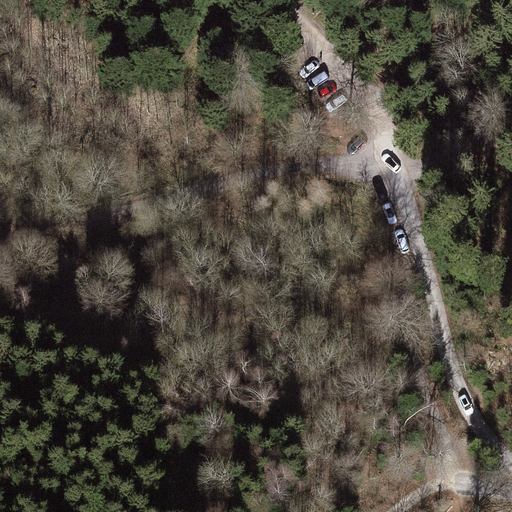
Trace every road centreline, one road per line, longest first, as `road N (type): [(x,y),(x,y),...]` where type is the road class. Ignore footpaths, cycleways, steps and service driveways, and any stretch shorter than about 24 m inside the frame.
road 1 (track): [(0,246),(289,165),(395,165)]
road 2 (unclassified): [(395,165),(450,365),(467,406),(511,463)]
road 3 (track): [(411,218),(405,321),(456,483)]
road 4 (track): [(395,165),(369,103),(285,0)]
road 5 (track): [(511,140),(395,165)]
